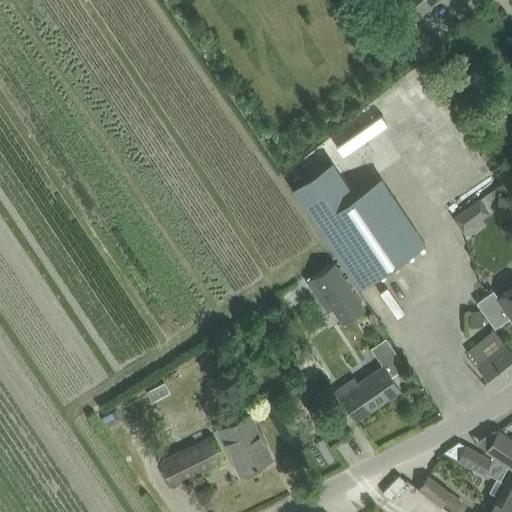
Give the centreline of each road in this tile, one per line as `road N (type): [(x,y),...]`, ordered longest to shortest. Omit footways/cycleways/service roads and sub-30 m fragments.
road 1 (unknown): [(488,407),(458,331),(446,217),(407,139)]
road 2 (unclassified): [(279,511),(511,393)]
